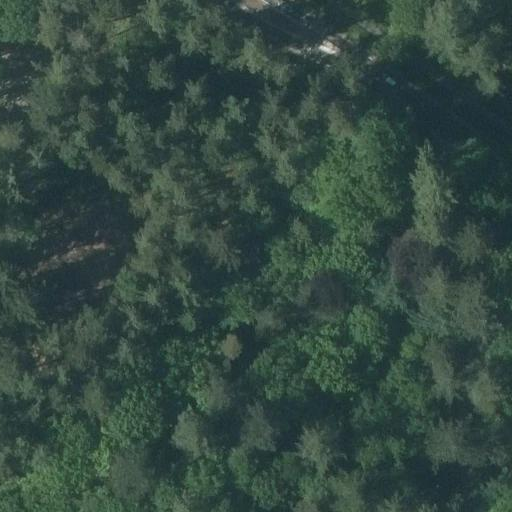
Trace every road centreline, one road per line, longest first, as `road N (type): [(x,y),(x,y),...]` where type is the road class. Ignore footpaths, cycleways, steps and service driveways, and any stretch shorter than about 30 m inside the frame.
road 1 (secondary): [(511,171),(270,0)]
road 2 (track): [(90,511),(184,467),(227,458),(295,466),(359,511)]
